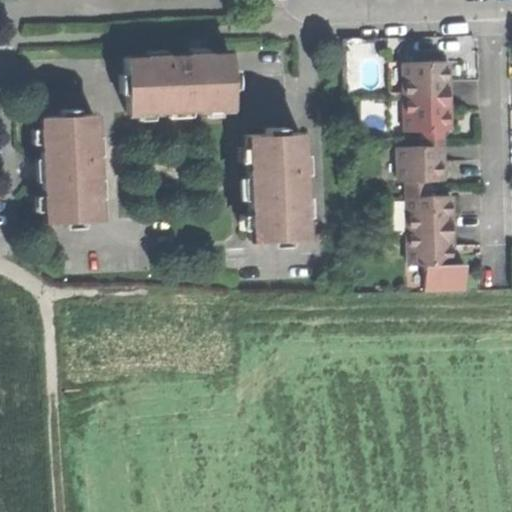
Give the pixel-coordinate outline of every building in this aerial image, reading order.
[(124,92),(125,111),(136,111),(152,110),(203,108),(219,108),(230,108),(229,87),(229,68),(228,52),(196,53),(196,58),(186,58),(185,54),(123,56),(124,73),(124,92)] [(402,97),(445,96),(445,78),(445,60),(401,61),(402,97)] [(117,93),(124,92),(124,73),(116,73),(116,83),(117,93)] [(445,111),(445,96),(402,97),(402,130),(446,130),(445,111)] [(220,117),(219,108),(203,108),(204,117),(220,117)] [(152,120),(152,110),(136,111),(136,120),(152,120)] [(56,116),(38,116),(38,128),(39,143),(39,161),(46,161),(46,175),(40,175),(40,195),(41,211),(41,222),(63,221),(82,220),(97,220),(93,114),(76,115),(56,116)] [(30,144),(39,143),(38,128),(29,128),(30,144)] [(264,134),(245,135),(245,146),(245,161),(246,176),(247,198),(247,212),(248,228),(248,239),(268,238),(287,238),(304,237),(300,133),(283,133),(264,134)] [(396,181),(439,180),(439,164),(439,145),(395,145),(396,181)] [(236,161),(245,161),(245,146),(236,146),(236,161)] [(239,199),(247,198),(246,176),(239,176),(239,188),(239,199)] [(33,211),(41,211),(40,195),(33,195),(33,211)] [(448,196),(404,197),(404,231),(448,230),(448,214),(448,196)] [(240,228),(248,228),(247,212),(240,212),(240,228)] [(448,248),(448,230),(404,231),(405,264),(448,264),(448,248)]
